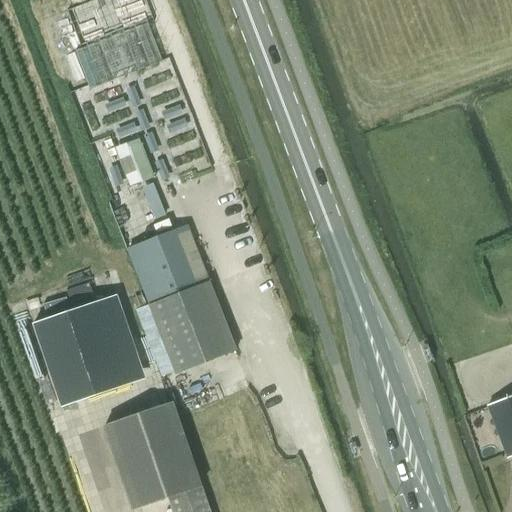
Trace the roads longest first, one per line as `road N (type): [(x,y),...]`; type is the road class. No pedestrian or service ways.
road 1 (unclassified): [(470,511),(274,0)]
road 2 (primary): [(429,511),(244,0)]
road 3 (unknown): [(222,229),(158,71)]
